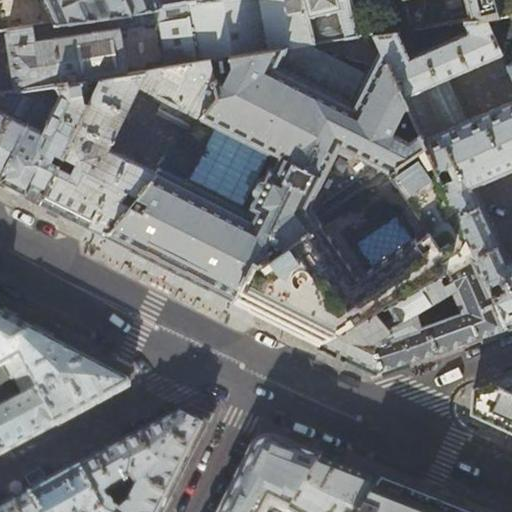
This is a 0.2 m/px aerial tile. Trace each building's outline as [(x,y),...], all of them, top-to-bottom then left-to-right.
[(316,43),(303,0),(204,0),(199,1),(161,7),(132,11),(56,23),(7,31),(17,91),(20,91),(42,87),(56,85),(88,80),(101,78),(128,73),(121,30),(159,24),(166,67),(210,60),(220,58),(230,57),(286,48),(316,43)] [(46,0),(56,23),(132,11),(127,0),(46,0)] [(127,0),(132,11),(161,7),(158,0),(198,0),(199,1),(204,0),(127,0)] [(303,0),(316,43),(351,37),(358,36),(349,0),(303,0)] [(403,0),(410,30),(451,22),(445,0),(466,0),(471,19),(486,16),(500,14),(496,0),(403,0)] [(511,0),(496,0),(500,14),(511,12),(511,0)] [(511,75),(507,65),(486,16),(471,19),(463,20),(468,32),(410,58),(398,31),(374,34),(407,106),(420,135),(423,141),(466,121),(446,76),(483,60),(502,105),(511,100),(511,75)] [(374,34),(358,36),(351,37),(380,53),(353,105),(277,66),(286,48),(230,57),(232,65),(229,72),(221,70),(220,58),(210,60),(215,83),(218,96),(211,104),(201,117),(280,157),(274,170),(270,168),(264,180),(262,180),(259,181),(255,188),(255,191),(257,193),(252,204),(256,206),(252,214),(160,169),(156,174),(112,230),(106,229),(137,245),(205,280),(235,295),(254,259),(260,262),(318,222),(317,220),(318,220),(309,207),(339,147),(389,171),(425,146),(423,141),(420,135),(410,142),(393,133),(397,126),(404,129),(408,121),(401,118),(407,106),(374,34)] [(210,60),(166,67),(128,73),(101,78),(90,101),(42,197),(73,213),(106,229),(112,230),(156,174),(108,149),(138,86),(165,100),(161,109),(193,127),(201,117),(211,104),(203,93),(206,85),(215,83),(210,60)] [(88,80),(56,85),(61,95),(57,102),(39,93),(42,87),(20,91),(0,132),(0,175),(15,183),(42,197),(90,101),(80,96),(88,80)] [(0,132),(20,91),(17,91),(0,93),(0,132)] [(511,100),(502,105),(466,121),(423,141),(425,146),(437,171),(450,165),(455,178),(442,183),(448,197),(473,187),(511,168),(511,100)] [(437,171),(425,146),(389,171),(318,220),(317,220),(318,222),(260,262),(254,259),(235,295),(285,320),(322,339),(473,252),(448,197),(442,183),(437,171)] [(511,259),(506,262),(473,187),(448,197),(473,252),(506,327),(511,325),(511,259)] [(379,369),(426,353),(506,327),(473,252),(322,339),(354,356),(379,369)] [(0,455),(19,446),(80,412),(127,387),(128,386),(128,385),(128,384),(126,383),(85,361),(40,337),(0,315),(0,455)] [(511,430),(511,376),(473,389),(472,411),(511,430)] [(154,428),(126,443),(78,468),(101,511),(163,511),(172,494),(191,456),(211,417),(201,413),(190,409),(154,428)] [(256,448),(255,451),(254,450),(253,455),(254,455),(244,474),(243,474),(241,477),(242,478),(233,497),(232,496),(230,500),(231,501),(227,508),(224,511),(289,511),(321,462),(290,450),(273,444),(268,443),(265,443),(261,444),(259,445),(256,448)] [(289,511),(362,511),(380,484),(351,473),(321,462),(289,511)] [(58,479),(29,494),(37,511),(101,511),(78,468),(58,479)] [(380,484),(362,511),(451,511),(438,507),(380,484)] [(6,506),(0,509),(0,511),(37,511),(29,494),(6,506)]
